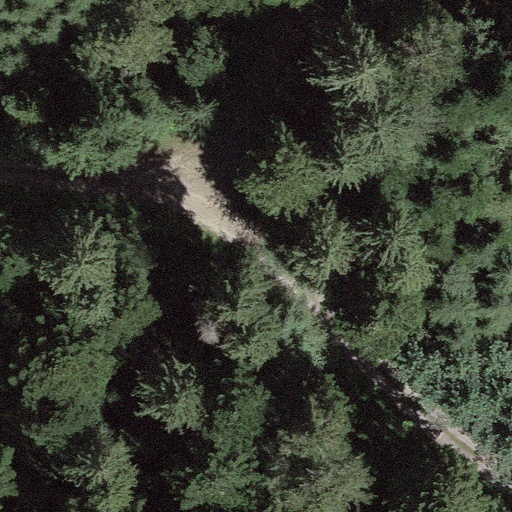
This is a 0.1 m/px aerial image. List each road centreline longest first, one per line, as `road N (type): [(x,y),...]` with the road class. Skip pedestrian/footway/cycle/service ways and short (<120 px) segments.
road 1 (track): [(511,433),(137,137),(48,164),(0,162)]
road 2 (track): [(325,0),(300,27),(137,137)]
